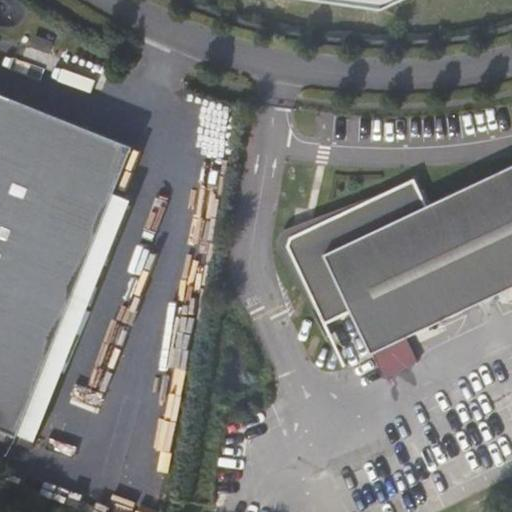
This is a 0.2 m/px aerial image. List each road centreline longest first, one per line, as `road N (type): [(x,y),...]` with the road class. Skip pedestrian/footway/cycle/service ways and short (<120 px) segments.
road 1 (unclassified): [(102,0),(289,74),(459,74),(511,60)]
road 2 (unknown): [(132,110),(168,138),(183,174),(184,226),(104,486)]
road 3 (unknown): [(0,61),(132,110)]
